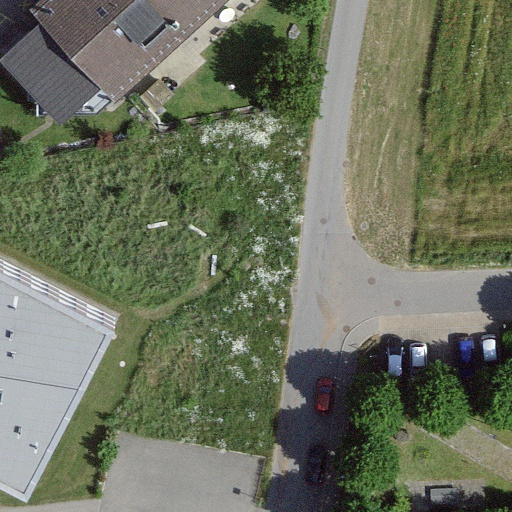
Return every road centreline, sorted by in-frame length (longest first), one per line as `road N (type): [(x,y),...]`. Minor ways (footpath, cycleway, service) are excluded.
road 1 (residential): [(361,0),(319,288)]
road 2 (residential): [(319,288),(287,511)]
road 3 (residential): [(319,288),(511,282)]
